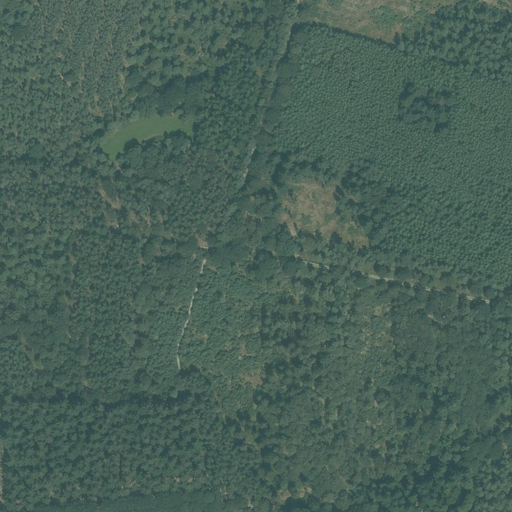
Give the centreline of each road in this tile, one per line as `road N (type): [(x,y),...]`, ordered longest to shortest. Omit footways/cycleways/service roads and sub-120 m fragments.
road 1 (track): [(225,247),(511,307)]
road 2 (track): [(225,247),(304,0)]
